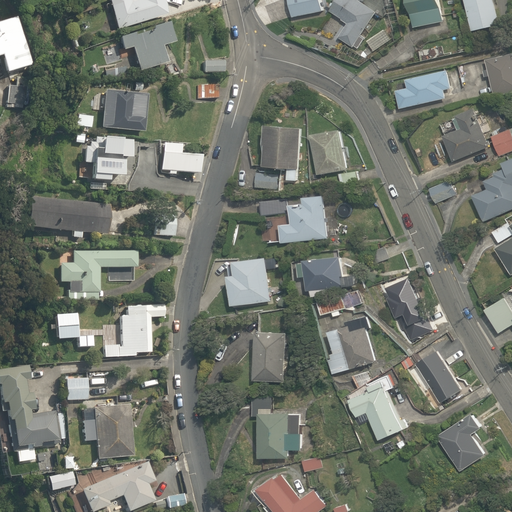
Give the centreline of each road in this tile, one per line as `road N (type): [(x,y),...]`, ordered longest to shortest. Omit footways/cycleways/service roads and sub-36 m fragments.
road 1 (residential): [(249,53),(185,309),(186,394),(207,511)]
road 2 (residential): [(249,53),(321,72),(350,93),(382,135),(464,324),(511,399)]
